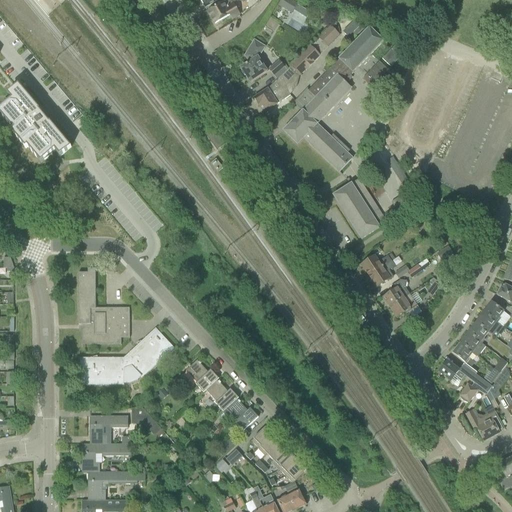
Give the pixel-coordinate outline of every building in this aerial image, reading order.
[(199,0),(205,8),(218,0),(199,0)] [(228,0),(207,12),(214,25),(229,16),(232,20),(239,16),(233,4),(237,1),(237,0),(228,0)] [(297,5),(288,0),(281,0),(278,5),(292,14),(297,5)] [(355,21),(344,32),(349,37),(360,27),(355,21)] [(326,47),(327,48),(339,35),(338,34),(339,33),(338,28),(335,24),(319,40),(326,47)] [(293,104),(302,112),(283,132),(297,145),(303,139),(339,173),(352,160),(347,154),(349,151),(333,135),(330,138),(317,125),(351,89),(346,84),(352,78),(350,76),(383,43),(369,29),(330,69),(308,91),(306,90),(293,104)] [(255,55),(261,46),(254,41),(245,57),(249,63),(240,69),(241,70),(241,73),(243,76),(245,76),(250,83),(267,72),(255,55)] [(398,43),(381,60),(390,68),(406,51),(398,43)] [(267,90),(254,99),(263,114),(272,108),(290,96),(290,95),(285,90),(298,77),(320,57),(320,56),(318,54),(311,47),(288,69),(277,81),(267,90)] [(284,68),(279,61),(268,70),(274,77),(284,68)] [(379,63),(362,80),(380,96),(392,84),(384,76),(388,72),(379,63)] [(12,100),(1,110),(5,115),(2,118),(12,129),(13,129),(19,136),(16,138),(25,149),(27,148),(36,159),(40,156),(44,161),(55,152),(60,158),(63,155),(71,148),(50,123),(49,124),(39,111),(18,85),(9,93),(7,95),(12,100)] [(205,135),(217,150),(225,145),(213,129),(205,135)] [(358,180),(351,185),(333,196),(361,240),(386,224),(358,180)] [(396,200),(391,203),(395,209),(400,205),(396,200)] [(441,261),(452,254),(447,248),(437,255),(441,261)] [(391,254),(387,257),(378,263),(374,256),(360,265),(368,277),(391,262),(395,260),(391,254)] [(6,269),(14,269),(10,259),(3,259),(3,269),(6,269)] [(391,262),(368,277),(376,289),(390,280),(385,273),(394,267),(391,262)] [(409,272),(407,273),(411,279),(422,272),(421,271),(418,266),(417,266),(409,272)] [(409,272),(406,267),(395,274),(398,279),(407,273),(409,272)] [(16,277),(14,269),(6,269),(7,272),(10,272),(10,277),(16,277)] [(129,309),(105,309),(95,309),(95,269),(87,269),(87,274),(78,274),(78,326),(84,325),(84,346),(121,346),(121,339),(129,339),(129,315),(129,309)] [(511,274),(506,272),(503,280),(511,283),(511,274)] [(444,281),(440,277),(436,282),(441,285),(444,281)] [(390,287),(390,291),(391,292),(383,298),(390,308),(409,295),(405,289),(406,282),(400,281),(390,287)] [(432,297),(440,287),(434,283),(427,293),(432,297)] [(511,289),(504,285),(502,289),(501,289),(497,296),(511,304),(511,303),(511,289)] [(409,295),(390,308),(397,319),(405,313),(405,314),(417,307),(409,295)] [(491,303),(483,314),(497,324),(500,320),(499,318),(503,312),(491,303)] [(483,314),(475,324),(487,333),(495,340),(498,335),(500,337),(505,331),(497,324),(483,314)] [(475,324),(468,334),(481,345),(484,340),(483,339),(487,333),(475,324)] [(174,349),(155,329),(123,359),(80,359),(80,386),(124,386),(124,383),(128,383),(128,385),(137,381),(137,380),(140,377),(142,379),(174,349)] [(481,345),(468,334),(460,345),(472,354),(473,355),(474,355),(477,357),(485,347),(481,345)] [(472,354),(460,345),(452,355),(464,364),(462,367),(475,376),(477,373),(470,369),(474,364),(468,359),(472,354)] [(501,360),(495,368),(494,370),(499,374),(506,364),(501,360)] [(205,392),(217,381),(218,380),(210,371),(208,373),(200,365),(201,364),(199,363),(197,361),(185,372),(196,384),(195,385),(203,394),(205,392)] [(13,362),(5,362),(5,370),(13,371),(13,362)] [(462,367),(459,371),(447,362),(439,373),(450,382),(455,376),(461,381),(464,377),(468,380),(474,383),(472,387),(478,391),(486,396),(489,391),(492,387),(475,376),(462,367)] [(505,369),(492,387),(489,391),(494,400),(500,397),(497,391),(509,376),(505,369)] [(499,374),(494,370),(491,374),(496,378),(499,374)] [(217,381),(205,392),(215,403),(214,404),(222,413),(225,411),(237,400),(238,399),(230,390),(227,392),(220,384),(219,382),(218,383),(217,381)] [(471,387),(467,385),(459,396),(460,397),(459,398),(461,399),(462,401),(464,402),(465,403),(467,404),(468,403),(469,404),(478,391),(472,387),(471,387)] [(86,393),(87,404),(95,404),(95,393),(86,393)] [(511,402),(508,395),(503,398),(511,413),(511,402)] [(238,402),(237,400),(225,411),(236,423),(234,424),(242,433),(258,418),(250,409),(247,412),(240,403),(239,401),(238,402)] [(132,410),(132,425),(144,425),(154,437),(161,431),(141,407),(138,410),(132,410)] [(471,412),(465,415),(474,430),(476,429),(484,443),(499,434),(497,431),(503,428),(495,414),(485,420),(479,418),(476,420),(471,412)] [(110,429),(127,429),(127,418),(90,418),(90,433),(93,433),(93,445),(107,445),(107,436),(103,436),(103,426),(110,426),(110,429)] [(271,436),(272,437),(272,436),(265,428),(251,442),(258,449),(271,436)] [(258,449),(257,450),(264,457),(267,455),(266,455),(278,443),(272,437),(271,436),(258,449)] [(239,443),(233,437),(218,451),(224,458),(239,443)] [(285,450),(278,443),(266,455),(267,455),(273,462),(285,450)] [(107,445),(93,445),(82,446),(82,461),(85,461),(85,473),(99,473),(99,464),(95,464),(95,455),(102,455),(102,457),(131,457),(131,445),(122,445),(107,445)] [(273,462),(271,464),(278,471),(279,471),(278,470),(292,457),(291,457),(285,450),(273,462)] [(232,468),(243,458),(237,452),(226,461),(232,468)] [(292,456),(291,457),(292,457),(278,470),(279,471),(285,477),(299,464),(292,456)] [(511,479),(511,478),(510,475),(511,474),(511,467),(508,460),(498,465),(503,474),(496,478),(503,492),(510,488),(511,491),(511,479)] [(222,461),(215,467),(221,474),(228,468),(222,461)] [(306,471),(299,464),(285,477),(292,484),(294,482),(306,471)] [(99,473),(85,473),(82,473),(82,474),(88,474),(88,489),(91,489),(91,501),(105,501),(105,493),(102,493),(102,483),(109,483),(109,485),(137,485),(137,483),(145,483),(145,473),(99,473)] [(186,477),(181,482),(186,487),(191,483),(186,477)] [(257,486),(252,488),(254,492),(258,500),(262,498),(263,497),(260,491),(259,491),(257,486)] [(1,510),(1,511),(13,511),(9,488),(0,489),(0,502),(2,502),(4,509),(1,510)] [(299,490),(288,496),(295,511),(307,505),(299,490)] [(254,492),(250,495),(253,501),(255,506),(258,511),(257,511),(263,511),(259,502),(258,500),(254,492)] [(270,496),(259,502),(263,511),(277,511),(274,504),(270,496)] [(292,511),(295,511),(288,496),(277,501),(282,511),(292,511)] [(241,499),(236,501),(240,510),(245,507),(241,499)] [(105,501),(91,501),(82,502),(82,511),(95,511),(96,510),(102,510),(102,511),(131,511),(131,501),(105,501)]
